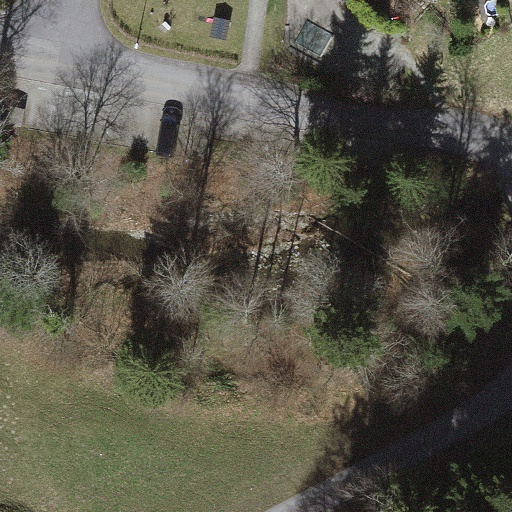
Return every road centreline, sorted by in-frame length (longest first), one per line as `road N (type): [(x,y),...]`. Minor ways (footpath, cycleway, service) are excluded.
road 1 (unclassified): [(55,59),(471,141),(511,165)]
road 2 (unclassified): [(511,387),(492,408),(299,511)]
